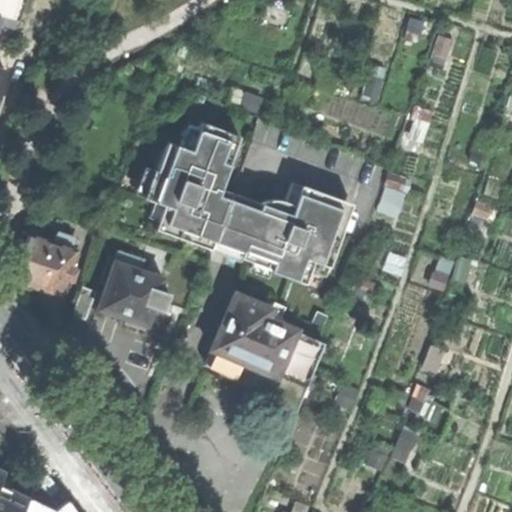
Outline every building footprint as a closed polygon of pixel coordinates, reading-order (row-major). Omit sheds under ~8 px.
[(9,0),(0,0),(0,18),(4,20),(9,0)] [(173,236),(194,244),(197,235),(242,251),(260,203),(219,188),(238,136),(200,122),(190,150),(167,142),(157,171),(154,170),(144,198),(163,205),(155,229),(173,236)] [(286,276),(304,283),(312,260),(328,266),(351,203),(301,185),(293,204),(280,200),(275,199),(271,199),(265,200),(260,203),(242,251),(240,257),(270,268),(269,270),(286,276)] [(44,290),(58,295),(75,250),(70,249),(73,238),(56,232),(53,243),(29,234),(19,261),(13,279),(16,280),(19,286),(29,290),(33,287),(34,287),(44,290)] [(124,323),(143,330),(144,325),(146,325),(152,307),(162,311),(169,293),(158,289),(162,278),(138,270),(142,259),(117,250),(97,307),(110,311),(126,317),(124,323)] [(71,314),(85,319),(95,292),(81,287),(71,314)] [(220,373),(294,415),(323,343),(294,331),(294,329),(265,318),(270,309),(234,293),(204,365),(220,373)] [(19,511),(26,499),(0,486),(0,472),(0,471),(0,511),(19,511)] [(78,511),(68,498),(54,508),(28,495),(20,511),(78,511)]
